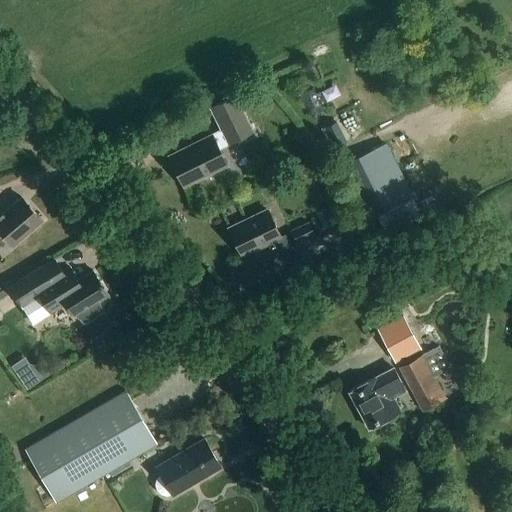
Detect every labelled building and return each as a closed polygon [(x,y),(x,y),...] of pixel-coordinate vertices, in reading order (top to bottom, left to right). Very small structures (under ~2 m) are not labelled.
[(185,185),(227,164),(219,147),(253,130),(235,94),(212,106),(223,129),(171,155),(185,185)] [(336,148),(348,142),(337,121),(322,129),(330,143),(333,141),(336,148)] [(351,160),(387,230),(421,212),(386,142),(351,160)] [(0,229),(13,245),(42,220),(22,197),(3,213),(0,210),(0,229)] [(364,207),(360,199),(352,203),(356,211),(364,207)] [(243,254),(281,236),(268,209),(230,227),(243,254)] [(310,221),(291,230),(297,242),(316,233),(310,221)] [(55,258),(11,286),(22,304),(42,292),(53,311),(68,302),(76,316),(84,323),(103,311),(100,301),(109,296),(93,270),(77,279),(70,267),(63,271),(55,258)] [(384,319),(398,353),(419,345),(405,311),(384,319)] [(399,366),(423,410),(446,397),(434,375),(451,366),(439,344),(399,366)] [(393,367),(350,390),(370,427),(400,411),(393,397),(405,390),(393,367)] [(127,389),(25,448),(56,502),(158,443),(127,389)] [(157,478),(155,484),(157,489),(161,494),(167,495),(174,494),(222,466),(205,438),(158,466),(162,473),(157,478)]
